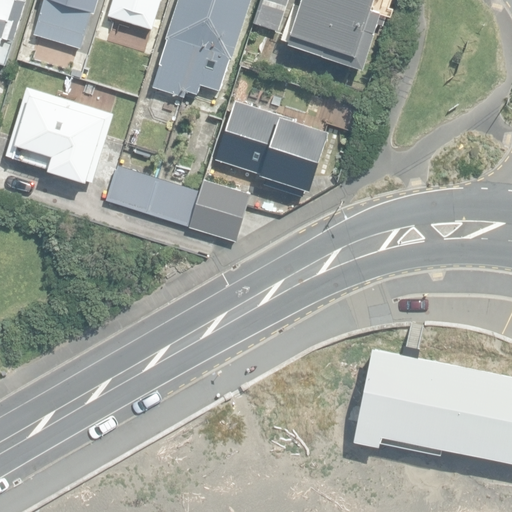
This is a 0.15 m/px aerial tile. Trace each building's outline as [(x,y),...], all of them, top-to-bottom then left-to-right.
[(0,0),(0,60),(8,63),(17,36),(29,0),(0,0)] [(46,0),(36,33),(83,47),(94,10),(97,11),(100,0),(46,0)] [(117,53),(129,57),(131,50),(150,56),(168,0),(115,0),(110,15),(127,21),(117,53)] [(189,81),(215,0),(180,0),(169,37),(170,37),(155,85),(178,92),(182,79),(189,81)] [(253,0),(215,0),(189,81),(187,89),(202,94),(205,86),(222,91),(232,58),(235,59),(253,0)] [(262,0),(255,21),(279,29),(289,0),(262,0)] [(304,0),(291,41),(366,66),(384,11),(375,8),(377,0),(304,0)] [(242,62),(258,68),(264,51),(248,45),(242,62)] [(269,184),(304,196),(307,187),(312,189),(332,130),(237,98),(219,153),(217,158),(272,176),(269,184)] [(0,120),(0,124),(25,132),(33,108),(7,100),(0,120)] [(123,139),(125,128),(109,124),(107,135),(123,139)] [(60,172),(95,179),(104,137),(68,130),(60,172)] [(150,213),(160,178),(120,164),(109,199),(150,213)] [(160,178),(150,213),(188,226),(200,192),(160,178)] [(191,226),(239,240),(253,192),(205,178),(191,226)] [(384,432),(511,458),(511,373),(421,355),(423,346),(407,342),(405,352),(375,346),(357,438),(382,443),(384,432)]
